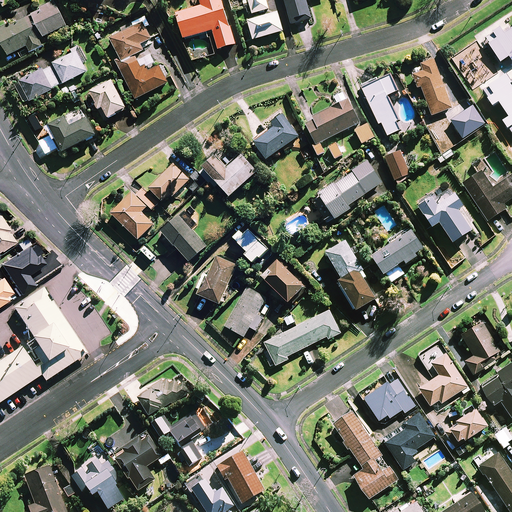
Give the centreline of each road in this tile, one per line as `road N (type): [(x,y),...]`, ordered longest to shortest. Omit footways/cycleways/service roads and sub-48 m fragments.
road 1 (residential): [(52,206),(199,104),(259,75),(424,23),(460,0)]
road 2 (residential): [(511,258),(270,424)]
road 3 (residential): [(171,324),(0,442)]
road 4 (residential): [(52,206),(171,324)]
road 5 (residential): [(171,324),(270,424)]
